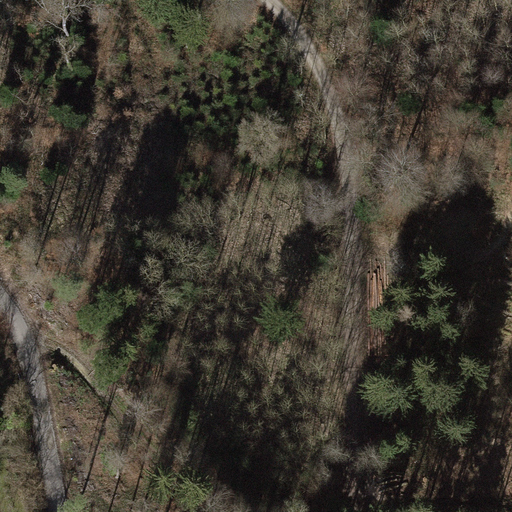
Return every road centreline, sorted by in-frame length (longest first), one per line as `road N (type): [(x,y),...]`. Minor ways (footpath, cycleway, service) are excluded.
road 1 (track): [(360,511),(357,256),(344,137),(298,29),(270,0)]
road 2 (track): [(0,293),(21,332),(59,511)]
